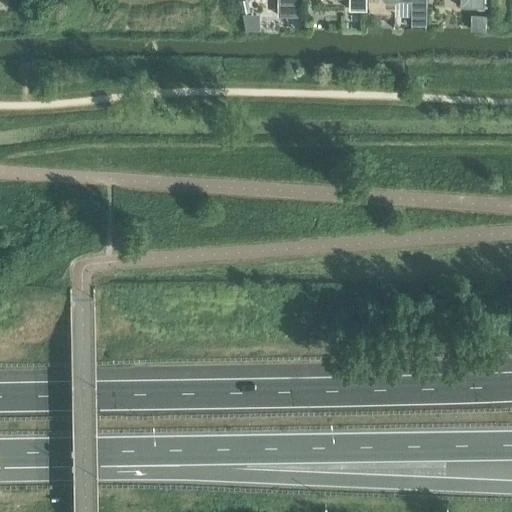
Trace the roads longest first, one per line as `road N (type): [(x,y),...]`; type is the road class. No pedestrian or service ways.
road 1 (motorway): [(511,383),(0,396)]
road 2 (motorway): [(197,449),(511,489)]
road 3 (motorway): [(197,449),(511,445)]
road 4 (motorway): [(0,453),(197,449)]
